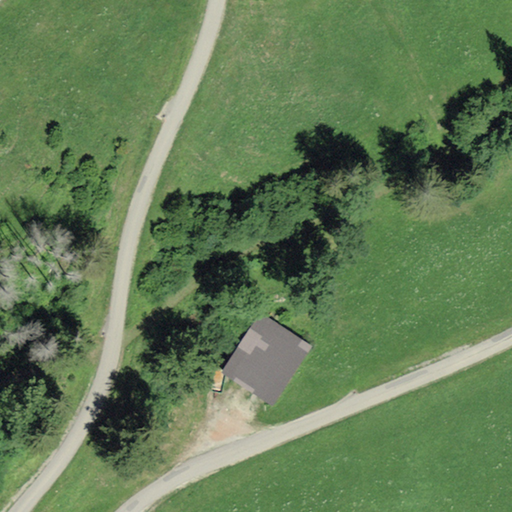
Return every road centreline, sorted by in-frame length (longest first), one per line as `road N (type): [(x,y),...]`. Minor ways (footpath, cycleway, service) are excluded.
road 1 (unclassified): [(18,511),(98,394),(135,223),(216,0)]
road 2 (unclassified): [(511,335),(183,474),(132,511)]
